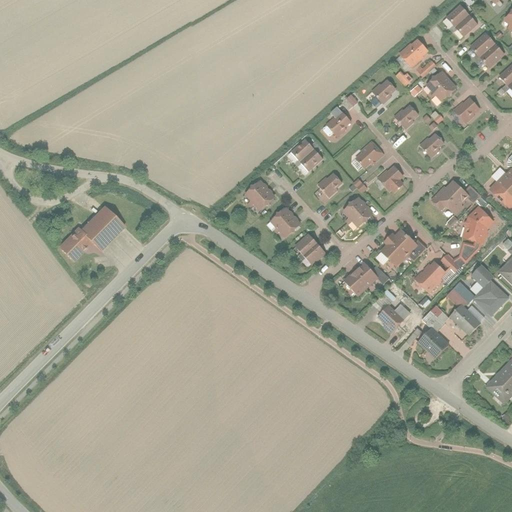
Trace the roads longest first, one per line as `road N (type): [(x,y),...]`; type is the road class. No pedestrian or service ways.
road 1 (residential): [(177,218),(0,393)]
road 2 (residential): [(0,150),(134,180),(177,218)]
road 3 (residential): [(296,293),(431,388)]
road 4 (residential): [(177,218),(296,293)]
